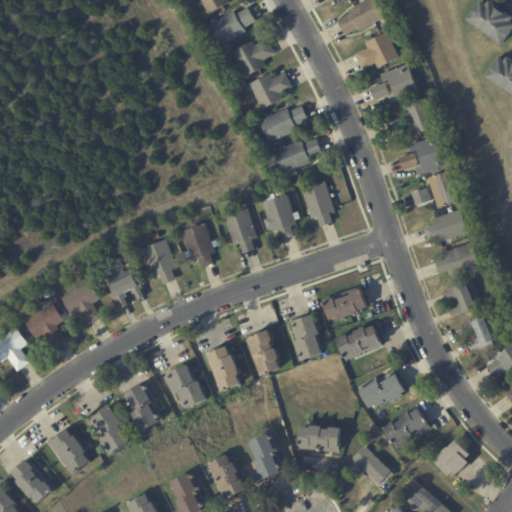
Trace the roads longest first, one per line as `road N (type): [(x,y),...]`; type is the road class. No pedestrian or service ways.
road 1 (residential): [(282,0),(345,114),(388,239),(443,361),(511,449)]
road 2 (residential): [(0,425),(142,327),(388,239)]
